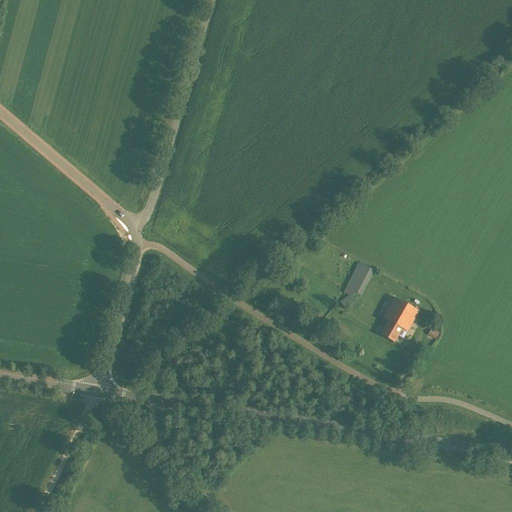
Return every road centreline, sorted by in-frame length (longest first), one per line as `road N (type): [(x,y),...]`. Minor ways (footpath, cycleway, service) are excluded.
road 1 (secondary): [(96,391),(511,458)]
road 2 (unclassified): [(397,395),(161,249),(138,243)]
road 3 (unclassified): [(134,231),(148,210),(209,0)]
road 4 (tertiary): [(134,231),(0,112)]
road 5 (tertiary): [(96,391),(138,243)]
road 6 (track): [(36,511),(90,403)]
